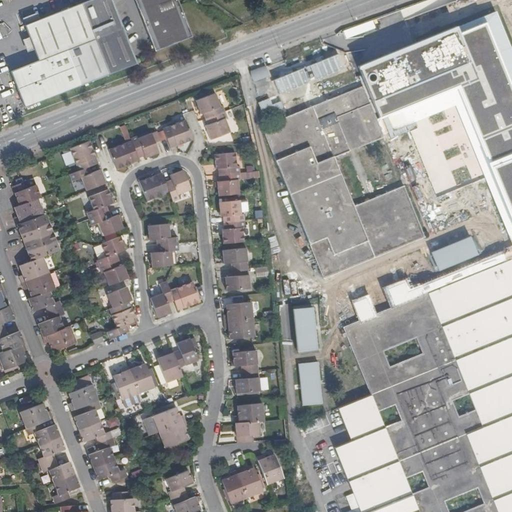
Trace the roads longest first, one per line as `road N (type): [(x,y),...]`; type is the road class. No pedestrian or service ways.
road 1 (residential): [(212,310),(200,175),(191,159),(172,155),(136,169),(126,192),(138,218),(148,333)]
road 2 (secondary): [(263,43),(0,145)]
road 3 (residential): [(221,511),(205,454),(219,376),(212,310)]
road 4 (residential): [(49,372),(102,511)]
road 5 (residential): [(1,247),(49,372)]
